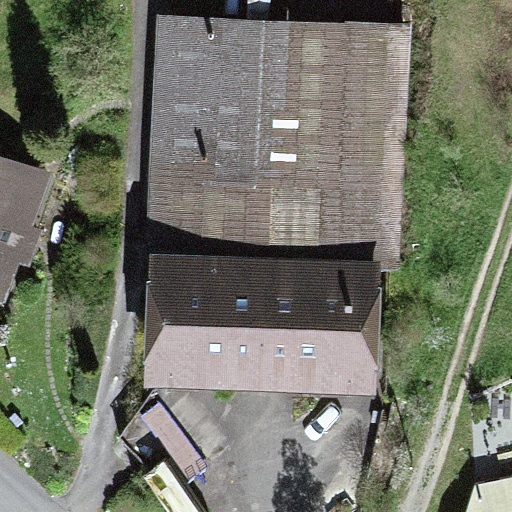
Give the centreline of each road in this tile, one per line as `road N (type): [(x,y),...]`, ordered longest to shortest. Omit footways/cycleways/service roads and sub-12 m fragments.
road 1 (track): [(87,511),(114,402),(147,0)]
road 2 (track): [(411,511),(511,217)]
